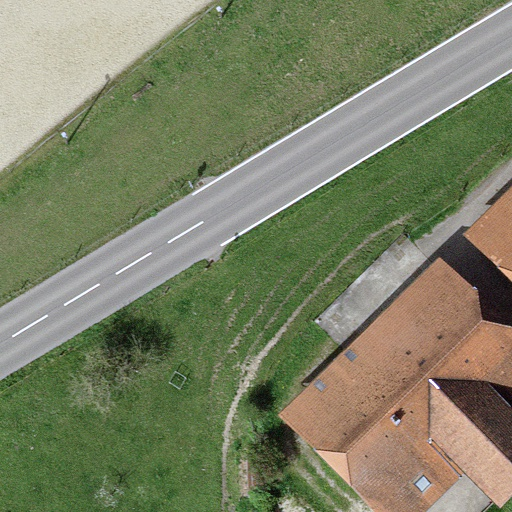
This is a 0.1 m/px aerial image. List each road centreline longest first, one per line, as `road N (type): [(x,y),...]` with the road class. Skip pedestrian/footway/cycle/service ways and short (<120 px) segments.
road 1 (secondary): [(208,216),(511,39)]
road 2 (secondary): [(208,216),(0,336)]
